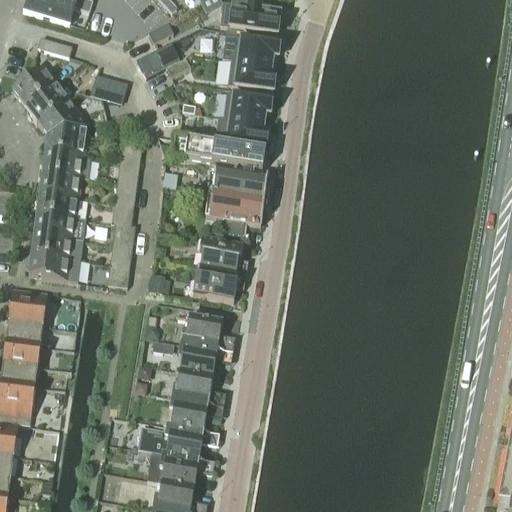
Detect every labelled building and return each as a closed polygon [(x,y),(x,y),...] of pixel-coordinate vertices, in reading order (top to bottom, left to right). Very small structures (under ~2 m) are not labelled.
[(26,0),(22,16),(68,29),(73,13),(77,1),(76,0),(26,0)] [(164,0),(155,0),(155,1),(171,19),(177,13),(164,0)] [(180,0),(192,12),(205,0),(180,0)] [(92,6),(77,1),(73,13),(89,17),(92,6)] [(222,8),(219,32),(276,40),(279,19),(264,17),(265,14),(222,8)] [(167,29),(147,39),(153,49),(172,39),(167,29)] [(225,40),(221,65),(231,67),(271,72),(272,62),(277,63),(279,48),(225,40)] [(37,54),(69,63),(72,52),(40,43),(37,54)] [(171,48),(137,66),(146,83),(165,73),(180,65),(171,48)] [(180,65),(165,73),(170,84),(190,73),(185,63),(180,65)] [(231,67),(228,91),(272,97),(274,83),(269,82),(271,72),(231,67)] [(24,114),(56,89),(43,72),(12,97),(24,114)] [(95,80),(92,91),(104,94),(107,84),(95,80)] [(37,130),(69,105),(56,89),(24,114),(37,130)] [(92,91),(89,101),(101,104),(104,94),(92,91)] [(226,99),(223,123),(263,129),(264,119),(269,120),(271,105),(226,99)] [(48,143),(89,132),(69,105),(37,130),(47,143),(48,143)] [(183,109),(181,117),(193,119),(195,111),(183,109)] [(218,123),(215,148),(264,154),(266,140),(261,139),(263,129),(223,123),(218,123)] [(46,158),(84,164),(89,132),(48,143),(46,158)] [(182,137),(181,145),(193,147),(194,139),(182,137)] [(263,159),(174,147),(171,165),(261,177),(263,159)] [(140,162),(142,151),(121,148),(119,168),(139,171),(140,162)] [(84,165),(84,164),(46,158),(43,178),(88,185),(90,165),(84,165)] [(139,171),(119,168),(116,189),(136,191),(138,181),(139,171)] [(207,200),(263,207),(266,182),(210,175),(207,200)] [(176,179),(164,177),(162,192),(174,194),(176,179)] [(88,185),(43,178),(40,199),(78,205),(81,184),(88,185)] [(134,212),(136,191),(116,189),(113,209),(134,212)] [(76,225),(78,205),(40,199),(37,220),(76,225)] [(259,232),(263,207),(207,200),(204,225),(222,228),(220,240),(239,242),(241,230),(259,232)] [(132,222),(134,212),(113,209),(110,230),(115,230),(115,231),(131,233),(131,232),(132,222)] [(37,220),(34,240),(83,247),(83,246),(82,246),(85,226),(76,225),(37,220)] [(135,233),(131,232),(131,233),(115,231),(112,251),(132,254),(133,244),(135,233)] [(80,268),(83,247),(34,240),(31,261),(80,268)] [(196,274),(245,282),(247,269),(239,267),(242,254),(201,247),(196,274)] [(129,274),(132,254),(112,251),(109,272),(129,274)] [(154,251),(152,263),(162,265),(164,252),(154,251)] [(77,288),(80,268),(31,261),(29,281),(77,288)] [(128,284),(129,274),(109,272),(107,290),(127,293),(128,284)] [(243,295),(245,282),(196,274),(192,301),(232,308),(235,294),(243,295)] [(146,298),(161,300),(164,282),(149,280),(146,298)] [(12,295),(10,307),(22,309),(24,297),(12,295)] [(24,297),(22,309),(34,310),(35,298),(24,297)] [(35,298),(34,310),(46,312),(48,300),(35,298)] [(10,307),(7,328),(43,333),(46,312),(34,310),(22,309),(10,307)] [(178,350),(216,356),(221,328),(187,323),(185,338),(180,338),(178,350)] [(7,328),(5,348),(41,353),(43,333),(7,328)] [(145,331),(143,344),(151,345),(156,346),(158,338),(153,332),(145,331)] [(154,347),(152,356),(171,359),(173,350),(154,347)] [(41,353),(5,348),(2,368),(38,373),(41,353)] [(212,384),(216,356),(178,350),(176,363),(181,363),(178,378),(212,384)] [(2,368),(0,384),(0,388),(35,393),(38,373),(2,368)] [(207,412),(212,384),(178,378),(176,393),(171,393),(169,405),(207,412)] [(135,387),(134,397),(145,399),(146,389),(135,387)] [(32,413),(33,413),(35,393),(0,388),(0,420),(18,423),(20,411),(32,413)] [(202,439),(207,412),(169,405),(167,418),(172,419),(169,433),(169,434),(202,439)] [(20,411),(18,423),(31,425),(33,413),(20,411)] [(511,511),(511,427),(496,511),(511,511)] [(6,430),(0,428),(0,461),(13,463),(16,443),(4,442),(6,430)] [(17,431),(6,430),(4,442),(16,443),(17,431)] [(141,432),(137,455),(150,457),(165,460),(165,461),(198,467),(202,439),(169,434),(169,433),(165,432),(164,436),(141,432)] [(107,442),(106,450),(117,452),(119,444),(107,442)] [(146,486),(160,489),(193,495),(198,467),(165,461),(165,460),(150,457),(146,486)] [(0,461),(0,482),(10,484),(13,463),(0,461)] [(0,482),(0,502),(7,504),(10,484),(0,482)] [(41,486),(39,498),(49,499),(50,499),(52,488),(51,488),(41,486)] [(190,511),(193,495),(160,489),(158,504),(153,503),(151,511),(190,511)]
